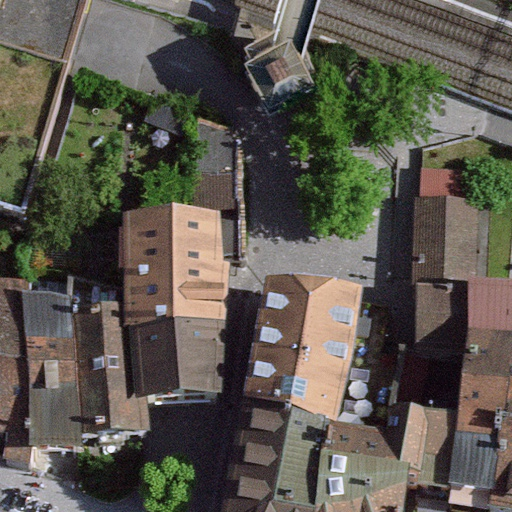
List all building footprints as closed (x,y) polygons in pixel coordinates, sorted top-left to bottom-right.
[(0,0),(0,199),(39,211),(97,0),(0,0)] [(267,61),(244,76),(272,118),(285,110),(315,90),(287,47),(267,61)] [(422,172),(422,202),(474,203),(474,172),(422,172)] [(464,281),(479,281),(480,203),(474,203),(422,202),(415,202),(414,317),(414,361),(464,361),(464,281)] [(0,444),(8,445),(3,465),(30,472),(32,459),(83,458),(83,446),(153,443),(152,412),(224,408),(222,224),(124,223),(125,312),(74,314),(73,284),(0,284),(0,444)] [(511,289),(469,288),(459,430),(450,511),(491,511),(503,409),(511,409),(511,289)] [(364,303),(266,293),(243,415),(339,439),(363,310),(364,303)] [(414,361),(414,317),(363,310),(339,439),(388,447),(393,421),(459,430),(464,361),(414,361)] [(511,511),(511,409),(503,409),(491,511),(511,511)] [(339,439),(243,415),(224,480),(319,487),(339,439)] [(339,439),(319,487),(315,511),(408,511),(410,506),(443,511),(450,511),(459,430),(393,421),(388,447),(339,439)] [(315,511),(319,487),(224,480),(221,511),(315,511)]
